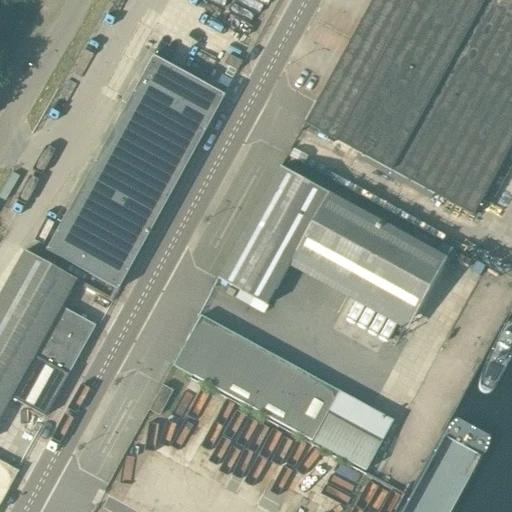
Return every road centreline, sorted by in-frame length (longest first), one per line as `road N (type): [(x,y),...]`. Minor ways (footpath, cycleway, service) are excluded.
road 1 (unclassified): [(305,0),(23,511)]
road 2 (unknown): [(159,0),(0,250)]
road 3 (unclassified): [(0,131),(79,0)]
